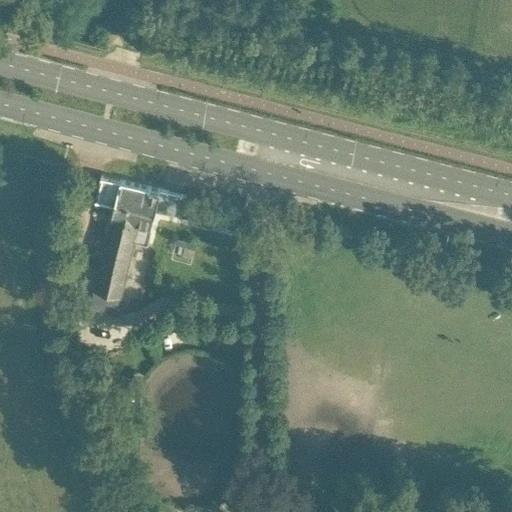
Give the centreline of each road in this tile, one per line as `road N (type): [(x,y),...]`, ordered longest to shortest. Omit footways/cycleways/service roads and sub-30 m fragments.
road 1 (secondary): [(306,142),(0,62)]
road 2 (secondary): [(0,105),(295,182)]
road 3 (secondary): [(295,182),(511,236)]
road 4 (secondary): [(511,194),(306,142)]
